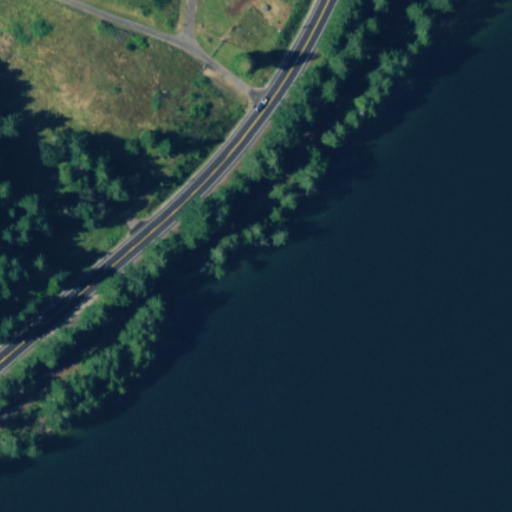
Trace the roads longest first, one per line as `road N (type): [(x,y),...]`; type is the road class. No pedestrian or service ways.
road 1 (residential): [(0,419),(238,224),(380,54),(413,0)]
road 2 (tertiary): [(0,363),(208,172),(313,0)]
